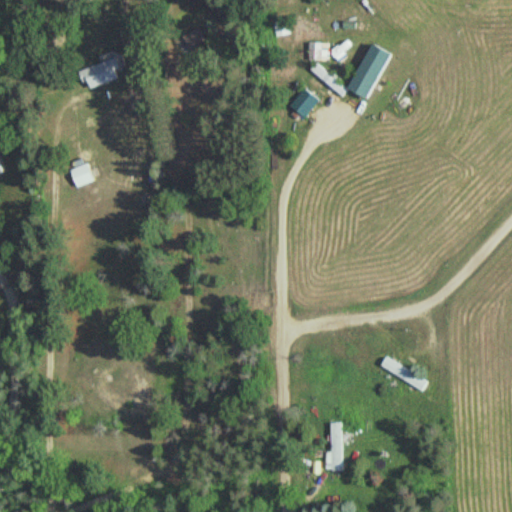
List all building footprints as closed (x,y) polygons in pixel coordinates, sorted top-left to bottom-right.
[(315,21),(328,13),(320,1),(307,9),(315,21)] [(185,38),(192,49),(207,38),(200,28),(185,38)] [(312,58),(322,58),(322,42),(312,42),(312,58)] [(123,79),(118,60),(84,69),(89,87),(123,79)] [(351,88),(318,62),(312,70),(344,96),(351,88)] [(307,116),(322,99),(308,87),(293,104),(307,116)] [(79,187),(96,180),(89,163),(72,170),(79,187)] [(418,388),(424,379),(390,356),(383,365),(418,388)] [(344,422),(333,422),(333,471),(344,471),(344,422)]
